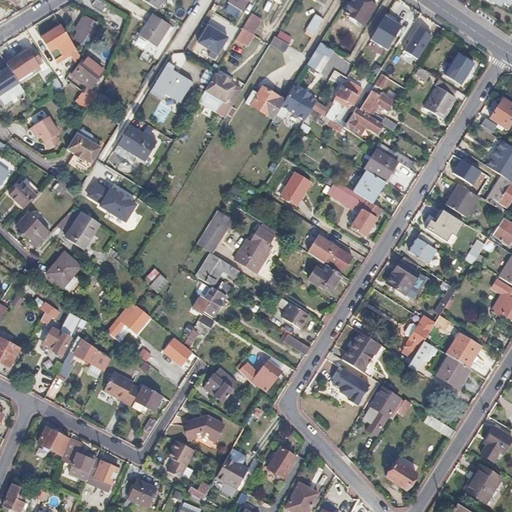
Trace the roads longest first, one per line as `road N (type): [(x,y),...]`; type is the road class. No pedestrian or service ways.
road 1 (residential): [(380,511),(280,405),(506,53)]
road 2 (residential): [(197,369),(136,461),(29,400)]
road 3 (unknown): [(202,0),(83,191)]
road 4 (residential): [(414,511),(511,357)]
